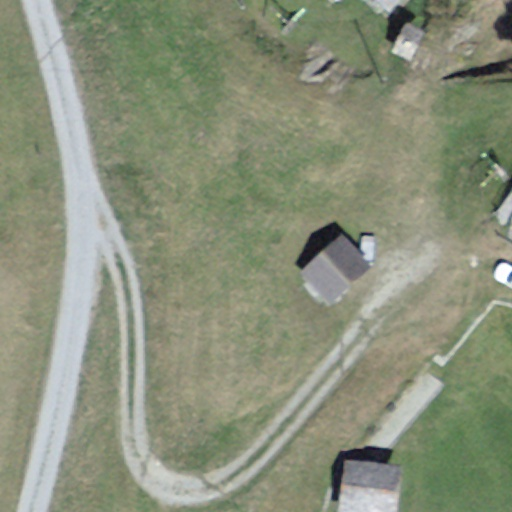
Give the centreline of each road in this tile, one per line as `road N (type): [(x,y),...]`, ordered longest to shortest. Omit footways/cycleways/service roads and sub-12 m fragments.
road 1 (track): [(419,250),(286,428),(245,470),(215,485),(172,484),(148,470),(136,448),(132,304),(122,261),(99,223),(80,221)]
road 2 (track): [(43,0),(68,91),(82,201),(73,311),(28,511)]
